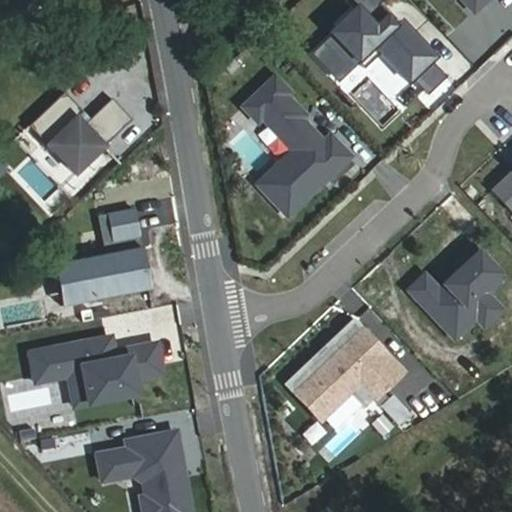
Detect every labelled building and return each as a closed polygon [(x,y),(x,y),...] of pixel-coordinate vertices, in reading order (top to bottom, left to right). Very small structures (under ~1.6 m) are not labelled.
[(313,54),(337,80),(356,62),(363,69),(380,54),(407,83),(413,77),(423,89),(439,74),(428,63),(434,57),(399,21),(393,26),(374,6),(379,0),(349,0),(348,1),(354,8),(337,24),(340,28),(313,54)] [(456,0),(469,13),(482,1),(481,0),(456,0)] [(326,180),(348,159),(328,138),(321,145),(299,121),(302,117),(284,98),(287,95),(272,79),(241,109),(256,124),(260,120),(291,152),(256,186),(286,218),(315,190),(313,188),(324,178),(326,180)] [(28,126),(74,174),(131,120),(111,98),(83,125),(76,118),(82,112),(63,92),(28,126)] [(511,171),(491,192),(511,214),(511,171)] [(315,190),(326,180),(324,178),(313,188),(315,190)] [(138,235),(133,210),(106,215),(111,241),(138,235)] [(141,248),(138,235),(111,241),(106,215),(96,217),(104,255),(141,248)] [(501,309),(482,289),(499,273),(472,245),(453,263),(460,269),(438,290),(424,275),(409,290),(454,338),(476,318),(484,326),(501,309)] [(149,287),(141,248),(104,255),(62,263),(70,303),(149,287)] [(70,303),(62,263),(52,266),(61,305),(70,303)] [(363,409),(401,373),(353,322),(286,385),(320,421),(348,394),(363,409)] [(72,408),(135,396),(132,381),(160,376),(154,345),(112,353),(108,354),(105,339),(27,355),(33,384),(66,378),(72,408)] [(384,411),(393,402),(389,398),(380,407),(384,411)] [(407,417),(393,402),(384,411),(397,425),(407,417)] [(189,511),(183,480),(179,481),(174,457),(179,456),(174,433),(125,443),(126,451),(96,456),(101,482),(132,476),(148,488),(150,498),(152,511),(189,511)] [(183,480),(179,456),(174,457),(179,481),(183,480)] [(152,511),(150,498),(140,500),(142,511),(152,511)]
